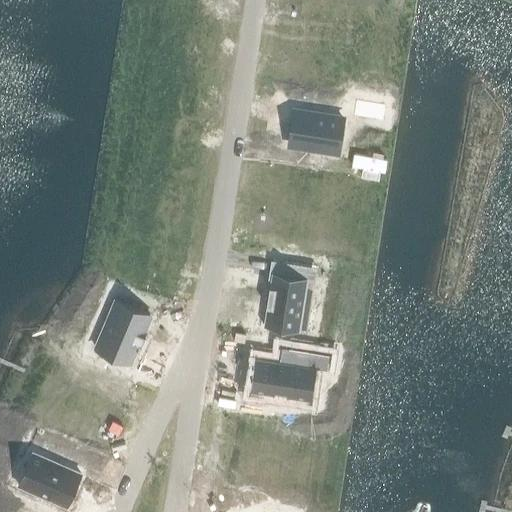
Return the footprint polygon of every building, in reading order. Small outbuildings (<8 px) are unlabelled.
[(142,0),(165,3),(164,9),(207,16),(209,0),(142,0)] [(309,15),(304,48),(358,57),(363,24),(309,15)] [(132,31),(127,60),(155,64),(154,69),(198,76),(200,60),(178,57),(181,39),(132,31)] [(122,92),(118,120),(146,125),(145,130),(188,137),(191,120),(169,117),(172,99),(122,92)] [(382,121),(384,105),(355,101),(353,116),(382,121)] [(294,111),(289,146),(337,153),(343,119),(294,111)] [(113,152),(108,181),(136,185),(136,191),(179,197),(181,181),(159,178),(162,160),(113,152)] [(281,193),(277,219),(306,224),(302,249),(329,254),(337,203),(361,207),(363,190),(313,182),(310,198),(281,193)] [(103,213),(99,241),(127,246),(126,251),(169,258),(172,242),(150,238),(153,221),(103,213)] [(271,273),(263,326),(306,333),(310,311),(302,310),(307,278),(271,273)] [(117,302),(96,350),(128,364),(150,316),(117,302)] [(255,360),(250,393),(309,402),(314,369),(326,371),(329,355),(289,349),(286,365),(255,360)] [(72,363),(63,385),(83,393),(77,407),(75,407),(73,413),(74,413),(68,427),(90,437),(92,433),(99,436),(105,422),(107,423),(112,413),(110,412),(117,395),(95,386),(100,375),(72,363)] [(32,454),(18,486),(66,507),(80,475),(47,460),(55,441),(29,430),(20,449),(32,454)] [(243,440),(237,475),(287,483),(289,468),(297,469),(300,449),(297,448),(299,435),(267,430),(265,443),(243,440)]
